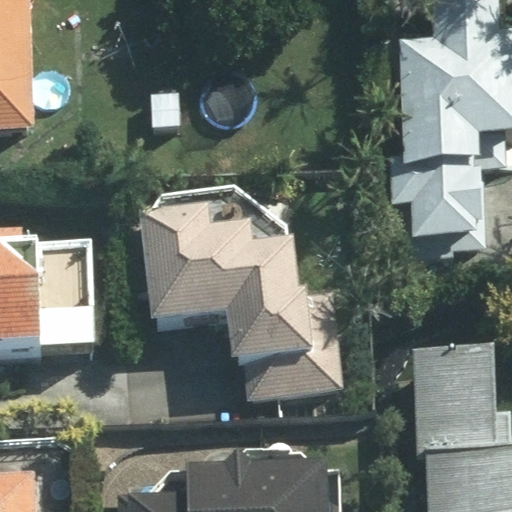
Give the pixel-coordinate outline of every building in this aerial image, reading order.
[(34,0),(0,0),(0,150),(37,150),(34,0)] [(503,14),(434,16),(435,60),(402,61),(405,173),(392,170),(394,223),(413,223),(415,259),(477,257),(477,248),(483,245),(481,165),(511,164),(511,54),(504,55),(503,14)] [(211,250),(208,229),(141,237),(154,346),(227,338),(233,385),(245,384),(248,415),(341,404),(331,312),(301,315),(295,262),(254,266),(252,246),(211,250)] [(28,244),(0,244),(0,378),(44,377),(42,261),(28,261),(28,244)] [(494,377),(414,378),(417,491),(428,491),(428,511),(511,511),(511,477),(497,478),(494,377)] [(331,511),(331,488),(186,490),(186,495),(172,495),(154,511),(331,511)] [(0,491),(0,511),(40,511),(40,490),(0,491)]
